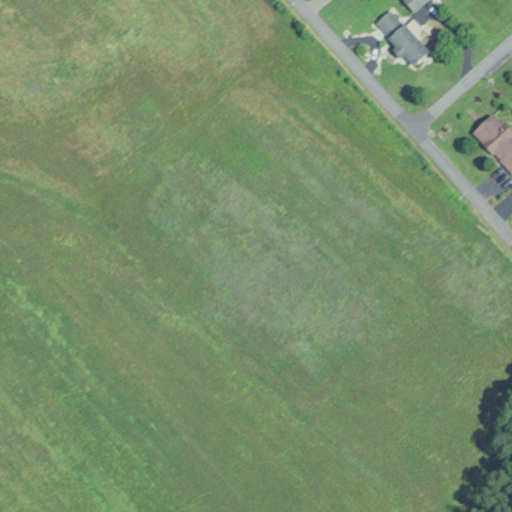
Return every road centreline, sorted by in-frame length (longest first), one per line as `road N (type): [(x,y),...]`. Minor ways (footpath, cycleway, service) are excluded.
road 1 (residential): [(303,0),(511,232)]
road 2 (residential): [(511,33),(416,121)]
